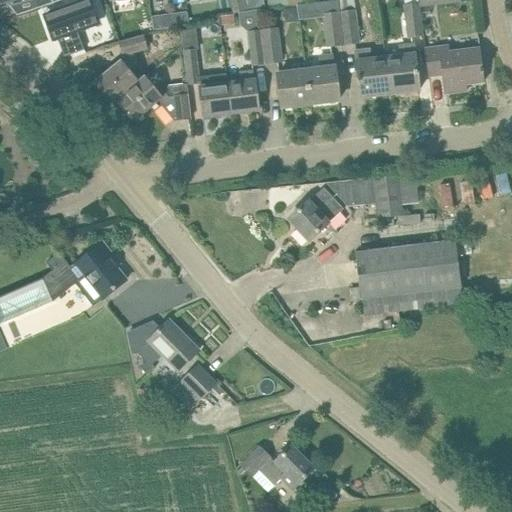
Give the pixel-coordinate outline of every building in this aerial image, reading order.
[(0,0),(0,7),(29,0),(35,0),(37,9),(62,0),(0,0)] [(231,0),(233,13),(265,9),(263,0),(231,0)] [(287,0),(267,0),(269,9),(288,6),(287,0)] [(45,17),(53,39),(53,40),(57,39),(64,58),(84,50),(77,31),(97,23),(89,1),(70,7),(69,5),(59,8),(60,11),(45,17)] [(409,37),(422,35),(418,4),(405,5),(409,37)] [(297,8),(284,10),(285,19),(289,22),(298,21),(297,8)] [(339,13),(343,45),(358,43),(355,11),(339,13)] [(343,45),(339,13),(323,15),(327,47),(343,45)] [(234,15),(221,17),(222,25),(235,23),(234,15)] [(252,65),(264,64),(260,34),(260,31),(248,32),(252,65)] [(260,34),(264,64),(282,62),(278,32),(260,34)] [(109,70),(94,83),(112,105),(119,100),(139,82),(130,72),(141,63),(133,54),(147,50),(144,38),(122,45),(125,57),(109,70)] [(385,58),(390,95),(419,91),(414,45),(400,46),(401,56),(385,58)] [(425,49),(427,65),(429,77),(442,76),(444,88),(484,83),(482,73),(484,73),(483,69),(482,69),(479,49),(441,54),(440,47),(425,49)] [(196,50),(183,52),(187,86),(199,84),(200,84),(199,78),(196,50)] [(390,95),(385,58),(370,60),(369,51),(355,52),(360,98),(390,95)] [(306,70),(310,104),(339,101),(335,67),(306,70)] [(310,104),(306,70),(277,74),(282,108),(310,104)] [(241,83),(227,85),(231,114),(259,111),(254,71),(239,73),(241,83)] [(200,84),(199,84),(203,118),(231,114),(227,85),(226,74),(199,78),(200,84)] [(139,82),(119,100),(136,121),(158,102),(174,121),(190,119),(188,99),(186,85),(169,87),(163,91),(157,85),(154,87),(146,77),(145,77),(139,82)] [(400,202),(397,176),(326,183),(347,208),(400,202)] [(309,242),(344,210),(324,188),(309,202),(289,220),(309,242)] [(469,240),(454,242),(355,253),(363,315),(462,304),(456,257),(471,255),(469,240)] [(42,279),(0,297),(0,334),(5,347),(87,312),(93,307),(127,280),(110,259),(113,256),(103,243),(71,268),(66,262),(57,269),(56,268),(52,271),(42,279)] [(59,253),(46,263),(52,271),(56,268),(57,269),(66,262),(59,253)] [(153,322),(128,333),(129,336),(132,353),(137,352),(150,366),(161,355),(178,372),(184,365),(199,351),(196,348),(197,345),(191,339),(187,340),(169,321),(159,331),(155,326),(153,322)] [(199,401),(216,384),(198,366),(181,383),(199,401)] [(259,448),(245,462),(241,466),(259,483),(264,479),(273,488),(280,481),(291,492),(314,468),(292,446),(275,463),(259,448)] [(335,506),(313,485),(302,496),(315,510),(335,506)]
